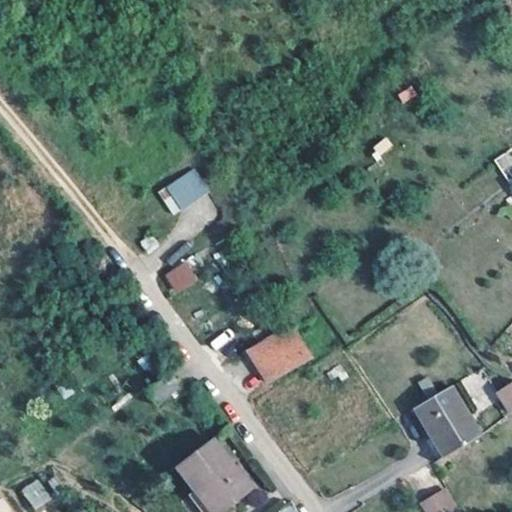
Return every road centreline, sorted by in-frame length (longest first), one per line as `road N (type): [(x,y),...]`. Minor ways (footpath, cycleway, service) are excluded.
road 1 (residential): [(134,267),(309,511)]
road 2 (track): [(0,104),(134,267)]
